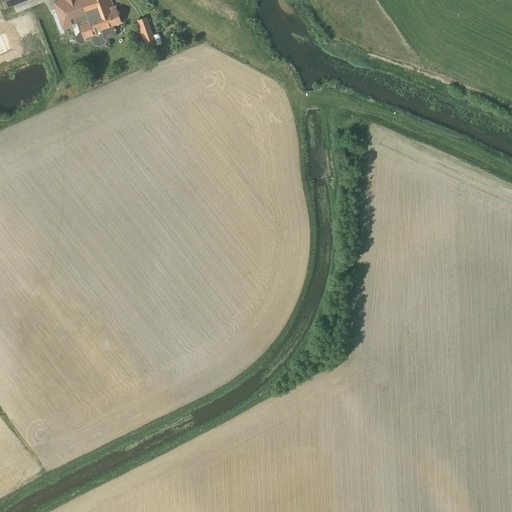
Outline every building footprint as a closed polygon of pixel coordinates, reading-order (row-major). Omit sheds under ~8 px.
[(0,0),(4,8),(19,2),(19,3),(27,0),(0,0)] [(105,43),(106,42),(106,40),(116,36),(113,26),(121,23),(116,9),(114,10),(110,0),(60,0),(54,3),(62,28),(90,19),(91,21),(79,25),(84,39),(91,37),(91,41),(94,46),(100,47),(105,43)] [(0,34),(11,31),(12,36),(22,33),(20,27),(23,26),(25,31),(53,22),(49,11),(29,18),(28,14),(0,23),(0,34)] [(147,49),(156,46),(147,18),(137,21),(147,49)] [(0,37),(0,48),(9,44),(5,35),(0,37)]
